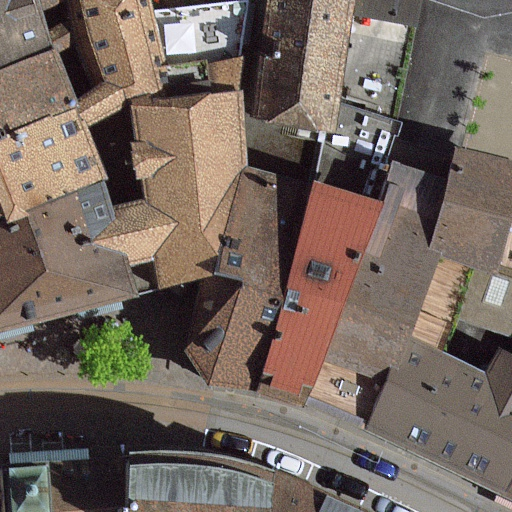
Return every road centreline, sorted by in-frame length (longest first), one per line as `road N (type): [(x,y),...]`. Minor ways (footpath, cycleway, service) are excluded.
road 1 (residential): [(163,421),(135,230),(58,0)]
road 2 (residential): [(429,511),(309,455),(163,421)]
road 3 (residential): [(163,421),(0,421)]
